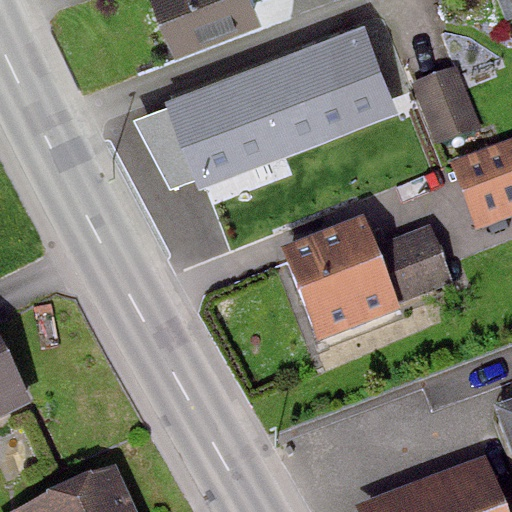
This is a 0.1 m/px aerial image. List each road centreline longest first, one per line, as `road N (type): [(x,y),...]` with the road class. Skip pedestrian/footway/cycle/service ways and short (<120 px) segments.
road 1 (secondary): [(252,511),(0,41)]
road 2 (unknown): [(44,133),(383,0)]
